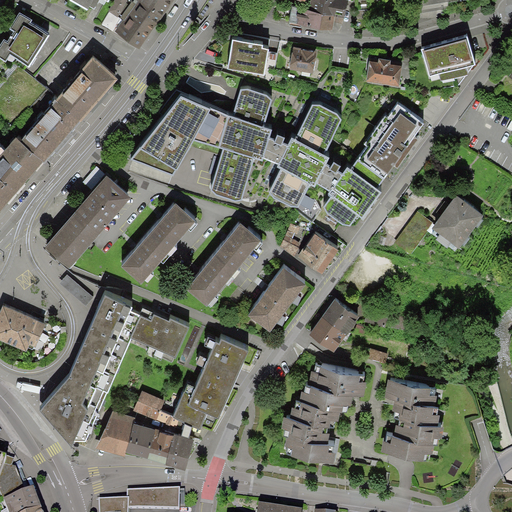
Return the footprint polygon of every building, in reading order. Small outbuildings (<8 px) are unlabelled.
[(78,0),(93,8),(97,0),(78,0)] [(127,0),(113,0),(108,9),(110,10),(102,24),(111,30),(119,17),(118,15),(127,0)] [(173,0),(136,0),(116,29),(141,46),(173,0)] [(311,0),(310,5),(336,10),(341,11),(342,0),(311,0)] [(290,18),(292,4),(277,2),(275,16),(290,18)] [(333,26),(336,10),(310,5),(293,2),(292,4),(290,18),(290,19),(333,26)] [(30,16),(20,10),(10,25),(14,29),(7,40),(2,36),(0,38),(0,57),(0,58),(8,47),(25,58),(43,31),(27,21),(30,16)] [(468,31),(422,43),(431,80),(441,78),(469,71),(476,59),(468,31)] [(269,38),(246,35),(242,65),(265,68),(269,38)] [(318,47),(294,43),(290,66),(314,70),(318,47)] [(18,131),(44,154),(118,71),(93,48),(18,131)] [(378,58),(369,56),(367,80),(401,83),(402,60),(390,59),(391,54),(379,53),(378,58)] [(321,65),(314,74),(321,79),(328,70),(321,65)] [(234,109),(180,87),(130,152),(172,167),(186,143),(219,153),(209,186),(242,196),(255,148),(262,150),(279,156),(277,159),(282,161),(268,187),(298,202),(313,173),(316,175),(317,173),(331,182),(328,186),(333,188),(322,202),(349,221),(359,205),(364,209),(384,183),(379,180),(385,171),(360,153),(359,152),(352,160),(349,158),(344,164),(339,162),(343,156),(335,152),(332,157),(327,154),(331,146),(327,144),(345,109),(314,94),(297,129),(292,128),(289,135),(284,133),(286,127),(278,124),(276,131),(271,128),(273,120),(265,118),(272,92),(273,90),(241,82),(234,109)] [(360,153),(385,171),(425,117),(399,99),(390,111),(387,108),(365,138),(368,141),(360,153)] [(0,201),(44,154),(18,131),(16,129),(0,147),(0,201)] [(64,224),(48,243),(68,260),(127,192),(107,175),(92,192),(64,224)] [(485,209),(458,189),(434,221),(428,229),(455,250),(485,209)] [(195,215),(175,199),(160,217),(133,250),(123,261),(143,277),(195,215)] [(428,229),(434,221),(418,209),(395,239),(411,251),(428,229)] [(261,236),(242,220),(223,242),(199,271),(188,284),(208,300),(261,236)] [(339,244),(315,229),(299,253),(323,269),(339,244)] [(301,241),(285,234),(281,245),(293,257),(301,241)] [(305,280),(284,263),(249,309),(270,325),(287,303),(305,280)] [(133,298),(105,287),(101,298),(71,372),(48,395),(40,404),(71,439),(81,417),(92,421),(105,388),(110,391),(131,343),(173,361),(189,321),(190,320),(170,312),(169,315),(154,309),(151,315),(129,306),(133,298)] [(358,313),(335,297),(328,306),(317,322),(312,329),(334,346),(358,313)] [(44,320),(3,303),(0,310),(0,335),(32,349),(44,320)] [(369,306),(365,319),(386,325),(390,311),(369,306)] [(392,312),(389,324),(405,327),(407,315),(392,312)] [(208,408),(220,414),(244,361),(242,360),(249,343),(221,331),(219,336),(216,334),(195,381),(188,378),(173,411),(201,424),(208,408)] [(370,347),(368,357),(386,361),(389,351),(370,347)] [(356,369),(321,363),(320,369),(314,368),(311,388),(304,387),(301,407),(294,406),(293,414),(287,412),(285,422),(291,423),(288,442),(293,443),(292,451),(331,458),(333,450),(334,440),(325,439),(328,422),(334,423),(336,412),(337,406),(347,408),(350,390),(360,392),(361,385),(363,377),(355,376),(356,369)] [(429,384),(391,377),(388,396),(398,397),(395,416),(401,417),(398,432),(388,431),(385,448),(424,454),(425,448),(430,448),(432,441),(434,429),(439,430),(440,421),(435,420),(437,413),(430,412),(432,401),(434,392),(428,391),(429,384)] [(141,388),(133,409),(156,418),(164,398),(141,388)] [(133,414),(113,408),(95,445),(123,454),(125,447),(132,418),(133,414)] [(132,418),(125,447),(148,453),(155,424),(132,418)] [(173,428),(155,424),(148,453),(166,458),(173,428)] [(194,434),(173,428),(166,458),(165,460),(186,465),(194,434)] [(13,462),(0,457),(0,487),(6,500),(25,492),(13,462)] [(45,511),(36,489),(4,502),(7,511),(45,511)] [(128,499),(128,508),(180,509),(180,490),(128,491),(128,499)] [(128,499),(99,500),(99,511),(127,511),(128,508),(128,499)]
